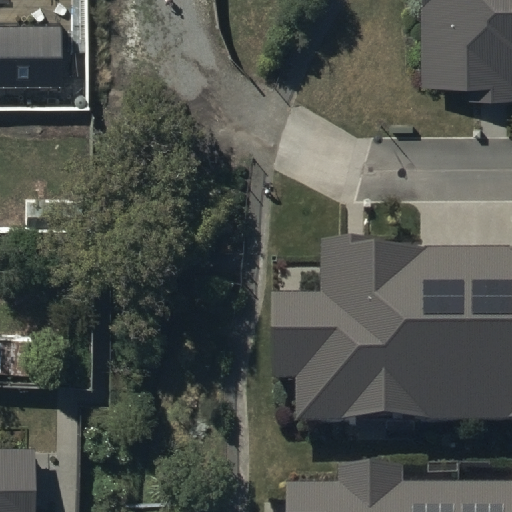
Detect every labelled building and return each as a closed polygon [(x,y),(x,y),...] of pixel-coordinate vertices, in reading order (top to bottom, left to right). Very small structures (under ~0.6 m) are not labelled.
[(511,0),(420,0),(421,80),(470,80),(470,97),(511,97),(511,0)] [(58,14),(0,14),(0,75),(59,75),(58,14)] [(317,299),(273,299),(274,387),(297,387),(297,428),(511,426),(511,252),(385,254),(385,245),(317,246),(317,299)] [(0,511),(31,511),(31,440),(0,439),(0,511)] [(330,490),(273,491),(272,511),(511,511),(511,490),(411,492),(410,483),(330,484),(330,490)]
